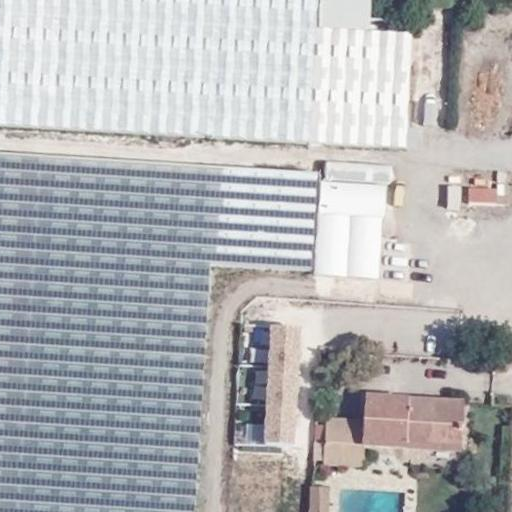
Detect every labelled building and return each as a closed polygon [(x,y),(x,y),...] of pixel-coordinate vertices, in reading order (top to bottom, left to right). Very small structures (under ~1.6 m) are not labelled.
[(407,130),(411,34),(368,33),(369,0),(0,0),(0,131),(413,145),(414,130),(407,130)] [(318,163),(316,279),(382,280),(384,165),(318,163)] [(446,188),(446,210),(460,209),(460,187),(446,188)] [(496,206),(496,188),(466,188),(466,206),(496,206)] [(325,307),(325,347),(456,348),(456,308),(325,307)] [(265,328),(263,447),(297,448),(298,329),(265,328)] [(363,397),(363,419),(314,418),(314,466),(362,466),(362,450),(461,452),(462,398),(363,397)] [(305,511),(328,511),(328,487),(306,487),(305,511)]
